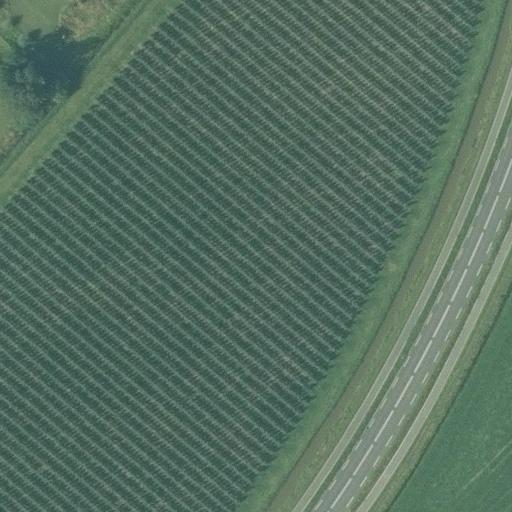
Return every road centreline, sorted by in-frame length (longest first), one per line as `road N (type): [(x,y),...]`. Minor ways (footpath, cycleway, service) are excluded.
road 1 (primary): [(325,511),(436,338),(511,160)]
road 2 (track): [(0,190),(162,0)]
